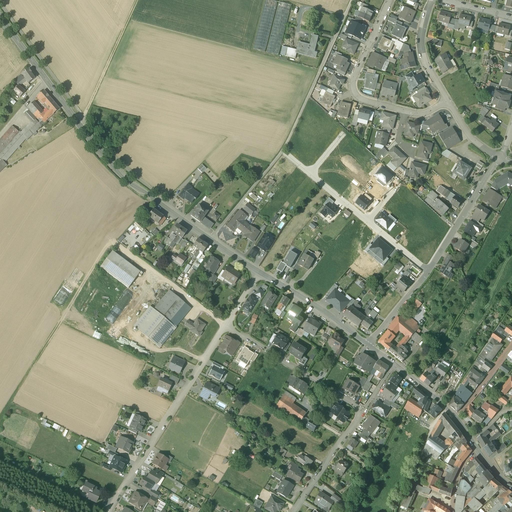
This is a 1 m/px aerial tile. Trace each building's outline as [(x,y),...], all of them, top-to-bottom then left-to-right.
[(277,2),(270,0),(265,0),(253,49),(265,52),(277,2)] [(279,2),(267,52),(279,55),(291,5),(279,2)] [(366,9),(360,7),(362,8),(360,12),(371,17),(373,13),(366,9)] [(415,13),(403,7),(398,18),(410,24),(415,13)] [(371,17),(360,12),(358,17),(356,16),(362,19),(369,22),(371,17)] [(451,15),(443,13),(443,12),(441,12),(438,21),(442,22),(443,22),(449,23),(449,24),(450,19),(451,14),(451,15)] [(469,17),(461,15),(459,21),(458,24),(459,25),(459,24),(465,25),(464,26),(469,27),(470,23),(473,24),(473,22),(470,21),(471,17),(469,17)] [(490,22),(482,20),(482,19),(480,19),(477,28),(482,30),(482,29),(488,30),(488,31),(490,25),(491,21),(490,21),(490,22)] [(357,25),(351,22),(346,33),(352,36),(360,39),(365,28),(357,25)] [(395,25),(391,35),(399,39),(401,36),(403,37),(406,29),(401,27),(396,24),(395,25)] [(507,26),(499,24),(500,24),(499,24),(498,27),(497,33),(497,32),(503,34),(503,35),(507,36),(509,30),(510,26),(507,26)] [(310,45),(299,42),(297,48),(301,49),(300,52),(307,54),(307,55),(315,58),(317,53),(314,52),(318,37),(312,35),(310,45)] [(388,40),(382,38),(378,48),(382,50),(383,48),(390,51),(394,43),(388,40)] [(440,40),(434,39),(432,45),(441,47),(442,44),(439,43),(440,40)] [(357,45),(346,40),(345,41),(343,47),(349,50),(348,52),(353,54),(357,45)] [(283,46),(281,55),(294,59),(296,50),(283,46)] [(385,59),(373,53),(368,65),(373,67),(374,66),(380,69),(385,59)] [(411,53),(404,55),(405,59),(401,60),(403,69),(415,67),(412,53),(411,53)] [(445,54),(435,60),(443,73),(448,70),(453,67),(445,54)] [(341,57),(337,55),(336,57),(333,63),(339,66),(338,69),(345,73),(345,72),(349,64),(345,62),(346,60),(341,57)] [(453,67),(448,70),(450,74),(458,69),(456,65),(453,67)] [(14,80),(17,84),(21,81),(22,84),(26,81),(28,84),(35,78),(28,69),(14,80)] [(367,73),(366,73),(365,79),(366,79),(364,88),(375,91),(378,79),(374,78),(375,75),(373,75),(367,73)] [(420,74),(414,78),(413,77),(410,73),(404,76),(410,86),(412,85),(414,88),(424,82),(420,74)] [(511,77),(504,75),(502,81),(500,86),(511,90),(511,77)] [(344,80),(334,76),(329,86),(338,90),(341,83),(343,84),(344,80)] [(397,85),(385,82),(381,95),(387,96),(387,94),(394,96),(396,90),(397,85)] [(20,97),(25,91),(23,89),(19,86),(18,85),(13,91),(20,97)] [(418,94),(416,95),(414,96),(416,100),(415,101),(419,107),(431,100),(428,94),(429,93),(426,89),(418,94)] [(0,171),(7,165),(4,163),(17,148),(19,150),(21,148),(19,147),(25,140),(26,141),(27,140),(33,135),(34,136),(37,133),(36,132),(41,127),(41,126),(44,123),(53,114),(59,109),(50,98),(44,91),(36,97),(48,111),(43,115),(41,113),(43,112),(33,102),(26,108),(28,111),(24,114),(31,122),(20,132),(13,126),(0,139),(0,171)] [(497,92),(495,91),(493,97),(496,97),(494,102),(497,103),(496,104),(500,105),(499,106),(505,108),(507,109),(510,101),(509,101),(510,96),(497,92)] [(326,92),(325,92),(321,103),(330,107),(335,97),(332,95),(326,92)] [(341,102),(338,115),(347,118),(348,114),(347,114),(349,105),(351,105),(341,102)] [(370,112),(361,109),(359,116),(358,118),(359,118),(368,121),(370,112)] [(396,116),(382,113),(381,119),(385,120),(384,127),(391,129),(392,129),(396,116)] [(435,117),(427,122),(429,127),(432,131),(439,127),(441,131),(448,127),(446,124),(445,125),(438,114),(434,117),(435,117)] [(493,119),(490,122),(485,118),(481,122),(492,132),(498,125),(494,122),(495,120),(493,119)] [(418,125),(407,122),(404,135),(413,137),(414,130),(418,131),(419,126),(419,125),(418,125)] [(452,128),(440,135),(448,149),(451,148),(449,144),(458,139),(458,138),(454,132),(455,132),(452,128)] [(384,134),(378,132),(375,144),(385,146),(388,135),(384,134)] [(458,139),(449,144),(451,148),(461,142),(458,138),(458,139)] [(432,145),(421,142),(417,157),(423,158),(426,159),(428,153),(427,153),(428,149),(431,150),(432,145)] [(384,147),(375,157),(377,159),(382,155),(386,150),(384,147)] [(406,158),(394,147),(388,153),(396,160),(392,163),(397,168),(406,158)] [(455,155),(447,150),(441,153),(440,154),(452,161),(455,155)] [(462,159),(455,155),(452,161),(458,165),(460,162),(462,159)] [(483,164),(478,161),(474,169),(479,172),(483,164)] [(472,169),(460,162),(458,165),(453,173),(457,176),(466,181),(472,169)] [(426,166),(412,163),(410,171),(408,176),(414,178),(416,172),(424,174),(426,166)] [(202,173),(206,169),(202,165),(197,169),(202,173)] [(375,175),(378,179),(379,178),(386,184),(387,184),(392,177),(381,168),(375,175)] [(511,174),(508,173),(495,180),(495,181),(499,187),(499,188),(506,184),(506,183),(509,181),(511,182),(511,174)] [(377,181),(384,187),(386,184),(379,178),(378,179),(377,181)] [(195,191),(191,188),(187,185),(179,196),(183,199),(185,197),(187,198),(186,199),(191,203),(194,199),(195,200),(196,199),(195,199),(198,196),(194,193),(195,191)] [(440,185),(436,191),(441,194),(447,198),(450,193),(440,185)] [(501,196),(489,189),(482,200),(492,206),(494,203),(496,204),(501,197),(501,196)] [(432,191),(427,197),(433,202),(434,200),(436,198),(438,196),(432,191)] [(447,198),(446,199),(451,202),(455,197),(450,193),(447,198)] [(369,202),(372,199),(365,194),(363,197),(369,202)] [(370,202),(369,202),(363,197),(361,195),(355,204),(363,210),(370,202)] [(462,201),(455,196),(455,197),(451,202),(450,203),(458,208),(458,207),(459,208),(460,206),(460,205),(462,201)] [(329,198),(323,205),(325,207),(328,203),(331,206),(334,202),(329,198)] [(435,207),(435,208),(442,215),(448,209),(440,202),(438,204),(435,207)] [(324,218),(327,214),(332,218),(338,211),(331,206),(328,203),(325,207),(323,210),(320,214),(324,218)] [(247,204),(243,209),(250,215),(254,210),(247,204)] [(207,211),(198,205),(190,216),(200,222),(200,221),(203,217),(207,211)] [(489,212),(479,205),(478,207),(477,207),(476,210),(473,215),(479,219),(480,218),(484,221),(489,212)] [(163,216),(153,209),(148,217),(157,224),(163,217),(163,216)] [(246,216),(239,210),(232,219),(239,224),(242,220),(242,221),(243,221),(246,216)] [(220,217),(214,213),(211,218),(216,222),(220,217)] [(387,229),(393,222),(387,218),(382,213),(376,220),(387,229)] [(275,214),(270,221),(278,227),(280,225),(282,226),(284,223),(281,221),(282,220),(275,214)] [(394,223),(396,221),(389,215),(387,218),(393,222),(394,223)] [(213,224),(203,217),(200,221),(210,228),(213,224)] [(232,219),(226,227),(233,232),(234,231),(236,228),(237,228),(236,227),(239,224),(232,219)] [(242,221),(242,220),(239,224),(245,229),(247,231),(250,226),(243,221),(242,221)] [(210,228),(200,221),(200,222),(209,229),(210,228)] [(476,225),(470,221),(468,225),(469,225),(465,232),(472,236),(476,230),(479,233),(482,228),(476,225)] [(245,229),(239,224),(236,227),(237,228),(236,228),(241,232),(242,232),(245,229)] [(181,228),(176,225),(172,232),(175,234),(176,235),(181,228)] [(259,232),(250,226),(247,231),(244,235),(243,236),(253,242),(259,232)] [(181,228),(176,235),(178,236),(181,239),(186,232),(181,228)] [(170,240),(165,236),(161,241),(166,245),(165,247),(167,249),(172,242),(170,240)] [(264,236),(260,241),(257,247),(265,252),(268,246),(271,241),(264,236)] [(197,239),(193,246),(196,249),(197,250),(202,243),(197,239)] [(369,249),(376,255),(385,244),(378,239),(372,246),(369,249)] [(469,245),(460,239),(455,248),(463,254),(469,245)] [(473,241),(470,246),(475,249),(478,244),(473,241)] [(202,243),(197,250),(199,251),(202,253),(207,246),(202,243)] [(367,252),(369,249),(372,246),(370,243),(364,250),(367,252)] [(376,255),(383,261),(386,257),(392,250),(385,244),(376,255)] [(252,249),(248,255),(253,259),(257,252),(252,249)] [(140,272),(112,251),(100,267),(128,288),(140,272)] [(291,251),(283,263),(286,265),(287,265),(286,266),(290,268),(298,255),(291,251)] [(179,254),(174,261),(181,266),(186,259),(179,254)] [(305,255),(299,266),(308,270),(313,260),(305,255)] [(451,257),(448,255),(445,260),(446,261),(447,261),(452,264),(453,261),(451,257)] [(216,259),(211,256),(207,261),(208,262),(206,266),(209,268),(208,271),(213,274),(216,270),(215,269),(219,263),(215,260),(216,259)] [(380,264),(383,266),(389,259),(386,257),(383,261),(380,264)] [(446,261),(440,272),(443,274),(443,275),(445,277),(446,276),(447,277),(450,273),(454,266),(452,264),(447,261),(446,261)] [(281,262),(276,269),(282,273),(286,265),(283,263),(281,262)] [(403,268),(398,264),(394,268),(400,272),(403,268)] [(240,275),(228,267),(221,277),(233,284),(240,275)] [(217,278),(211,274),(208,280),(213,284),(217,278)] [(411,283),(404,278),(406,275),(403,274),(397,281),(400,283),(397,286),(404,292),(411,283)] [(329,291),(332,293),(337,286),(335,284),(329,291)] [(264,293),(259,289),(255,295),(261,298),(264,293)] [(191,308),(169,290),(153,310),(176,327),(191,308)] [(333,306),(342,296),(335,290),(332,293),(326,300),(333,306)] [(269,292),(262,304),(269,309),(277,297),(269,292)] [(349,301),(342,296),(333,306),(341,312),(346,306),(349,302),(349,301)] [(251,297),(250,297),(247,300),(248,301),(246,303),(245,304),(243,307),(243,308),(249,312),(251,308),(253,308),(254,305),(254,304),(256,300),(251,297)] [(290,300),(284,297),(280,304),(283,306),(285,307),(290,300)] [(349,308),(355,301),(352,298),(349,301),(349,302),(346,306),(349,308)] [(415,299),(407,308),(413,313),(421,304),(415,299)] [(356,301),(355,301),(351,307),(357,312),(360,307),(357,305),(358,303),(356,301)] [(302,311),(294,305),(290,311),(286,318),(293,322),(297,315),(299,316),(302,311)] [(160,347),(176,327),(153,310),(150,307),(134,326),(160,347)] [(359,315),(357,317),(354,315),(357,312),(351,307),(343,316),(358,327),(361,324),(365,319),(359,315)] [(366,317),(371,322),(375,317),(369,313),(366,317)] [(258,315),(254,314),(250,322),(254,324),(258,315)] [(293,322),(292,324),(294,325),(290,330),(294,333),(297,328),(298,326),(299,326),(303,319),(299,316),(297,315),(293,322)] [(410,318),(407,321),(400,316),(398,319),(411,330),(412,330),(417,324),(410,318)] [(365,319),(361,324),(368,330),(373,323),(371,322),(367,318),(366,317),(365,319)] [(316,322),(310,318),(304,329),(314,336),(321,324),(317,321),(316,322)] [(197,319),(193,325),(187,321),(184,325),(190,329),(189,330),(199,337),(202,333),(201,332),(205,325),(197,319)] [(398,319),(393,325),(399,329),(399,330),(406,336),(411,330),(398,319)] [(393,325),(388,331),(393,336),(399,330),(399,329),(393,325)] [(333,330),(327,327),(324,332),(330,335),(333,330)] [(305,332),(300,329),(296,334),(301,338),(305,332)] [(406,336),(395,350),(398,352),(399,351),(402,347),(411,338),(414,333),(415,332),(412,330),(411,330),(406,336)] [(388,331),(378,343),(384,348),(388,344),(394,337),(393,336),(388,331)] [(504,338),(495,331),(491,337),(493,338),(500,343),(504,338)] [(344,341),(338,337),(339,336),(335,333),(334,335),(328,343),(329,343),(329,344),(329,345),(331,346),(332,346),(332,345),(335,347),(336,345),(339,347),(340,348),(340,347),(344,341)] [(414,333),(411,338),(418,344),(422,339),(414,333)] [(271,343),(277,347),(283,337),(277,334),(276,336),(271,343)] [(283,337),(277,347),(283,350),(287,342),(288,341),(283,337)] [(228,338),(226,338),(220,348),(228,353),(235,343),(229,340),(229,338),(228,338)] [(500,343),(493,338),(481,354),(486,358),(489,360),(494,354),(495,355),(502,344),(500,343)] [(235,343),(228,353),(231,355),(238,345),(235,343)] [(306,350),(294,343),(288,353),(292,355),(296,358),(300,360),(302,357),(306,350)] [(244,347),(235,361),(239,363),(240,362),(246,366),(249,361),(254,354),(248,350),(249,350),(244,347)] [(402,353),(399,351),(398,352),(395,350),(391,347),(388,351),(402,362),(407,357),(402,353)] [(254,354),(249,361),(253,363),(258,355),(254,353),(254,354)] [(365,356),(362,354),(360,357),(356,364),(362,367),(368,358),(367,357),(366,358),(365,357),(365,356)] [(184,361),(174,356),(172,360),(182,364),(184,361)] [(307,360),(302,357),(300,360),(299,362),(304,366),(307,360)] [(368,358),(362,367),(367,371),(373,362),(373,361),(370,359),(370,360),(368,359),(368,358)] [(382,362),(379,359),(378,360),(376,363),(371,373),(374,375),(376,370),(379,372),(376,377),(380,380),(389,367),(382,363),(382,362)] [(182,364),(172,360),(170,364),(172,365),(170,369),(171,370),(173,371),(174,371),(179,373),(182,368),(181,367),(182,364)] [(435,365),(433,368),(436,370),(441,363),(437,361),(435,365)] [(373,362),(367,371),(371,373),(376,363),(373,362)] [(492,366),(485,362),(482,366),(488,371),(492,366)] [(443,377),(449,368),(441,363),(436,370),(432,374),(435,377),(438,374),(443,377)] [(507,374),(510,369),(503,364),(500,369),(507,374)] [(220,381),(224,372),(219,370),(213,367),(208,375),(220,381)] [(478,372),(472,368),(468,374),(468,375),(472,377),(480,383),(484,377),(478,372)] [(425,373),(420,379),(424,382),(429,376),(427,375),(425,373)] [(396,374),(393,378),(392,377),(389,381),(390,382),(387,386),(394,392),(398,387),(396,386),(402,379),(396,374)] [(429,376),(424,382),(428,386),(435,377),(432,374),(430,377),(429,376)] [(179,379),(171,375),(168,382),(171,383),(172,382),(177,385),(179,379)] [(468,375),(462,384),(465,387),(466,386),(466,385),(469,382),(472,377),(468,375)] [(300,381),(294,377),(292,377),(288,385),(295,389),(300,381)] [(367,379),(362,377),(358,385),(362,387),(366,381),(367,379)] [(480,383),(472,377),(469,382),(477,387),(480,383)] [(168,382),(161,379),(156,390),(162,393),(166,395),(172,383),(171,383),(168,382)] [(359,386),(348,380),(343,388),(354,395),(359,386)] [(300,381),(295,389),(301,393),(306,386),(306,384),(300,381)] [(499,391),(504,395),(511,386),(507,382),(499,391)] [(219,389),(207,383),(204,390),(203,389),(202,391),(209,394),(207,397),(209,398),(211,394),(215,396),(219,389)] [(465,387),(462,384),(455,394),(459,398),(462,394),(460,393),(462,390),(464,391),(466,393),(467,392),(468,390),(466,389),(465,388),(465,387)] [(394,392),(387,386),(379,396),(386,399),(391,402),(397,394),(394,392)] [(427,397),(415,387),(413,392),(422,399),(419,402),(424,406),(427,398),(427,397)] [(209,394),(202,391),(199,396),(206,399),(207,397),(209,394)] [(285,392),(274,409),(288,418),(288,417),(295,406),(293,404),(296,400),(295,399),(296,399),(285,392)] [(459,398),(455,394),(454,397),(449,405),(457,412),(463,405),(459,401),(460,400),(460,399),(459,398)] [(501,396),(499,400),(506,405),(508,401),(501,396)] [(391,402),(386,399),(382,404),(389,408),(390,406),(392,402),(391,402)] [(325,407),(315,400),(308,410),(318,417),(325,407)] [(382,404),(377,401),(372,409),(385,417),(389,409),(389,408),(382,404)] [(418,404),(413,401),(410,407),(420,414),(422,409),(423,408),(418,404)] [(484,411),(487,413),(488,413),(487,412),(491,406),(487,403),(487,404),(485,402),(480,408),(484,411)] [(336,404),(335,405),(330,412),(337,417),(343,409),(343,407),(337,404),(336,404)] [(441,410),(435,405),(430,412),(428,414),(434,418),(441,410)] [(474,410),(469,405),(465,411),(469,415),(474,410)] [(295,406),(288,417),(299,423),(301,420),(302,420),(306,414),(295,406)] [(492,407),(491,406),(487,412),(488,413),(487,415),(491,419),(498,410),(492,407)] [(349,413),(343,409),(337,417),(336,418),(343,422),(344,422),(345,420),(346,421),(349,417),(348,416),(349,414),(349,413)] [(469,415),(469,416),(481,424),(483,423),(488,413),(484,411),(481,415),(474,410),(469,415)] [(458,430),(444,413),(440,419),(443,424),(444,424),(448,430),(450,431),(452,434),(458,430)] [(143,419),(135,415),(132,421),(143,426),(146,420),(143,419)] [(487,415),(483,423),(485,426),(491,419),(487,415)] [(380,422),(371,416),(362,427),(371,434),(380,422)] [(301,420),(299,423),(314,431),(318,424),(311,419),(308,424),(302,420),(301,420)] [(443,424),(440,419),(431,434),(431,435),(435,438),(436,437),(443,424)] [(143,426),(132,421),(129,427),(137,431),(140,432),(143,426)] [(492,424),(486,431),(489,433),(495,428),(492,424)] [(452,434),(451,435),(456,440),(458,439),(462,436),(458,430),(452,434)] [(368,437),(361,433),(359,436),(366,441),(368,438),(368,437)] [(485,438),(482,434),(476,438),(483,449),(489,445),(487,442),(485,438)] [(435,438),(431,435),(426,444),(431,447),(437,439),(436,439),(435,438)] [(456,440),(451,435),(446,440),(447,442),(448,442),(450,445),(456,440)] [(359,440),(354,436),(352,438),(351,438),(347,444),(353,449),(358,443),(359,440)] [(462,436),(458,439),(460,441),(453,447),(453,448),(456,452),(459,449),(460,448),(465,443),(466,442),(462,436)] [(133,443),(121,437),(116,447),(128,453),(133,443)] [(437,439),(431,447),(434,449),(440,442),(437,439)] [(444,444),(440,442),(434,449),(441,454),(448,447),(444,444)] [(465,443),(460,448),(463,452),(459,457),(464,460),(467,456),(471,451),(465,443)] [(489,445),(483,449),(488,458),(496,452),(496,451),(491,443),(489,445)] [(117,449),(107,444),(105,448),(110,450),(115,453),(117,449)] [(431,447),(426,444),(423,451),(433,459),(438,458),(441,454),(434,449),(431,447)] [(447,457),(446,458),(450,460),(452,457),(454,455),(454,454),(451,451),(447,457)] [(163,457),(158,453),(152,463),(162,469),(167,461),(163,458),(164,457),(163,457)] [(172,458),(165,453),(163,457),(164,457),(163,458),(167,461),(170,463),(172,458)] [(438,458),(447,465),(450,460),(446,458),(447,457),(441,454),(438,458)] [(304,458),(300,455),(297,460),(301,463),(308,468),(307,467),(310,464),(312,461),(305,457),(304,458)] [(116,457),(114,456),(112,462),(124,467),(127,462),(116,457)] [(452,457),(450,460),(447,465),(449,466),(453,469),(454,466),(457,460),(452,457)] [(459,457),(457,460),(454,466),(459,468),(462,463),(464,460),(459,457)] [(475,458),(467,465),(471,469),(473,467),(474,465),(477,467),(481,464),(475,458)] [(344,463),(341,461),(339,464),(337,462),(335,465),(335,466),(339,469),(338,470),(343,474),(348,466),(348,465),(348,464),(346,462),(344,463)] [(124,467),(112,462),(109,467),(111,468),(122,473),(124,467)] [(486,471),(481,464),(477,467),(474,471),(470,476),(473,479),(477,474),(480,477),(486,471)] [(292,466),(286,475),(298,482),(303,475),(299,473),(300,471),(297,468),(293,466),(292,467),(292,466)] [(459,468),(454,466),(453,469),(449,466),(446,471),(446,472),(447,473),(455,476),(459,468)] [(155,473),(151,471),(147,478),(154,482),(156,484),(160,477),(161,476),(155,473)] [(282,476),(274,471),(272,476),(280,480),(282,476)] [(493,479),(486,471),(480,477),(475,483),(478,486),(481,484),(483,486),(485,488),(493,479)] [(455,476),(447,473),(446,477),(444,481),(449,483),(451,484),(455,476)] [(432,477),(428,475),(423,486),(426,487),(431,490),(433,486),(434,485),(436,480),(436,479),(436,478),(432,477)] [(470,476),(465,481),(464,482),(467,485),(473,479),(470,476)] [(147,478),(144,477),(140,484),(149,490),(154,482),(147,478)] [(503,487),(493,479),(485,488),(482,491),(485,493),(487,495),(494,488),(498,492),(503,487)] [(293,486),(283,480),(281,485),(282,485),(278,493),(285,497),(290,488),(291,489),(293,486)] [(465,481),(460,480),(458,488),(465,494),(466,494),(472,489),(467,485),(464,482),(465,481)] [(90,486),(85,483),(85,484),(82,490),(89,494),(87,498),(91,500),(91,499),(96,501),(100,493),(92,489),(93,487),(90,486)] [(449,483),(448,490),(440,488),(438,493),(450,497),(452,488),(453,484),(451,484),(449,483)] [(440,488),(434,485),(433,486),(431,490),(438,493),(440,488)] [(465,494),(458,488),(457,492),(454,509),(455,511),(461,511),(463,510),(464,504),(465,494)] [(480,489),(479,488),(469,497),(470,498),(472,501),(474,499),(482,491),(480,489)] [(159,493),(152,489),(149,494),(156,498),(159,493)] [(482,491),(474,499),(477,501),(485,493),(482,491)] [(505,494),(504,495),(497,499),(503,507),(511,499),(511,494),(508,491),(505,494)] [(148,499),(136,492),(132,499),(131,498),(129,502),(140,509),(144,502),(146,503),(148,499)] [(330,499),(320,493),(314,502),(324,509),(323,510),(326,511),(327,511),(334,502),(334,501),(331,499),(330,499)] [(338,498),(333,494),(331,499),(334,501),(334,502),(344,510),(348,506),(338,498)] [(156,498),(152,496),(148,502),(154,505),(157,499),(156,498)] [(283,504),(271,497),(268,503),(269,503),(266,509),(271,511),(275,511),(278,507),(281,508),(283,504)] [(470,498),(464,504),(463,510),(467,505),(472,501),(470,498)] [(263,502),(257,499),(254,505),(256,506),(259,508),(263,502)] [(434,502),(429,499),(422,511),(424,511),(429,511),(435,511),(436,510),(434,509),(437,504),(434,502)] [(477,501),(474,499),(472,501),(467,505),(473,511),(474,511),(475,511),(476,511),(477,511),(482,506),(480,504),(477,501)] [(495,506),(489,511),(496,511),(503,507),(497,499),(493,504),(495,506)] [(511,511),(511,499),(503,507),(497,511),(511,511)]
